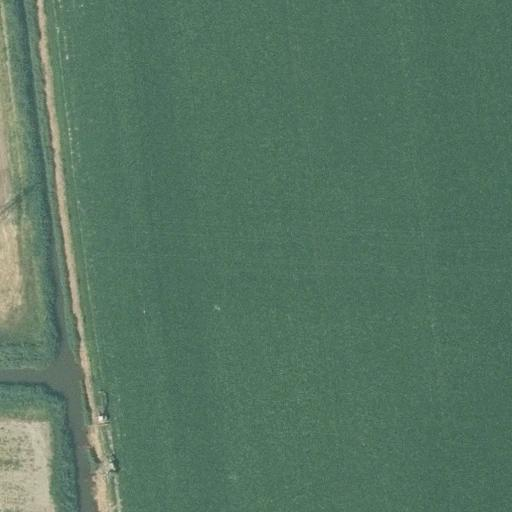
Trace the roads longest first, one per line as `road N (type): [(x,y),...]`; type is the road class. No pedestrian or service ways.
road 1 (track): [(0,337),(37,338),(0,1)]
road 2 (track): [(0,422),(40,423),(51,511)]
